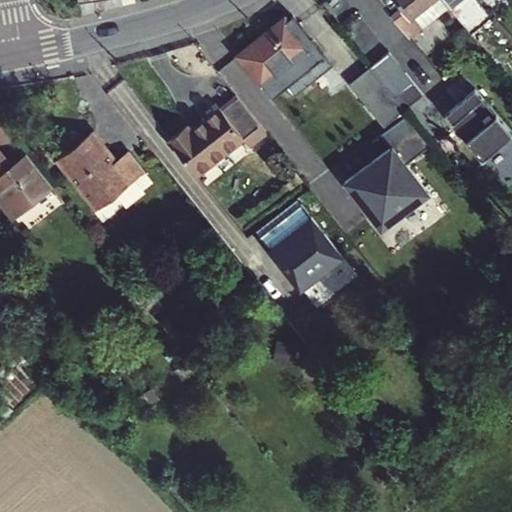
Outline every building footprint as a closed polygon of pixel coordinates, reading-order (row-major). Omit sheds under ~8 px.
[(93,6),(92,0),(77,0),(79,8),(93,6)] [(446,4),(442,0),(393,0),(397,5),(388,13),(406,35),(421,24),(446,4)] [(261,86),(276,74),(284,85),(313,62),(305,50),(308,47),(285,19),(237,56),(261,86)] [(373,34),(353,50),(388,93),(407,77),(373,34)] [(334,65),(368,108),(388,93),(353,50),(334,65)] [(507,125),(469,82),(439,109),(477,152),(507,125)] [(249,112),(234,93),(189,128),(185,123),(168,136),(197,173),(242,138),(250,147),(266,134),(249,112)] [(388,93),(368,108),(379,122),(398,106),(388,93)] [(93,126),(58,154),(97,204),(145,168),(128,147),(116,156),(93,126)] [(388,146),(342,183),(380,230),(426,192),(388,146)] [(53,183),(27,149),(11,161),(0,147),(0,196),(13,213),(53,183)] [(35,216),(56,199),(47,188),(26,205),(35,216)] [(340,257),(300,203),(258,235),(298,288),(340,257)] [(133,401),(142,412),(198,369),(190,358),(133,401)]
